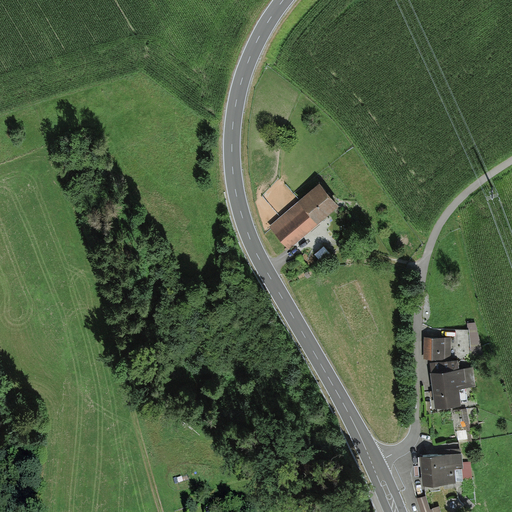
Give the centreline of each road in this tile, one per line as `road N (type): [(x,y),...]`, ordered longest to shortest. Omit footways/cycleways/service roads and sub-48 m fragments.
road 1 (tertiary): [(374,463),(258,257),(236,196),(236,99),(256,42),(283,0)]
road 2 (track): [(162,511),(108,292),(38,122)]
road 3 (residential): [(511,159),(440,217),(416,319),(414,434),(374,463)]
